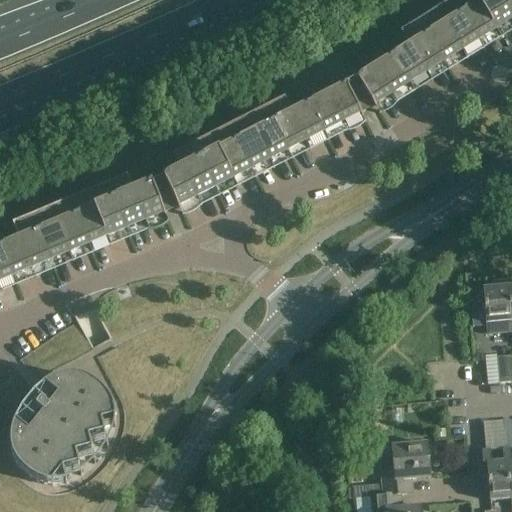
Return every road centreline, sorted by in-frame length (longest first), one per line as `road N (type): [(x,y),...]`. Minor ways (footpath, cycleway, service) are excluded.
road 1 (residential): [(233,223),(511,66)]
road 2 (motorway): [(0,107),(233,0)]
road 3 (secondary): [(431,216),(352,253),(291,306)]
road 4 (residential): [(0,325),(151,260)]
road 5 (secondary): [(314,325),(431,216)]
road 6 (residential): [(473,499),(467,399),(511,395)]
road 7 (secondary): [(212,414),(314,325)]
road 8 (secondary): [(291,306),(244,356),(212,414)]
